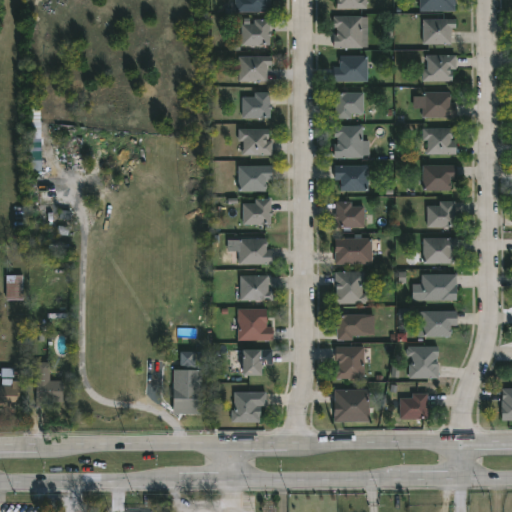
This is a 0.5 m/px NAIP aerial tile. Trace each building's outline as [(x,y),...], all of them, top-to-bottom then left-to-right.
[(267,0),(267,12),(233,11),(233,0),(267,0)] [(366,0),(366,8),(335,8),(335,0),(366,0)] [(453,0),(454,11),(422,12),(422,0),(453,0)] [(364,17),(363,50),(336,49),(336,34),(338,34),(338,28),(335,28),(335,16),(364,17)] [(268,21),(268,32),(271,32),(271,37),(269,37),(269,45),(240,45),(240,24),(253,24),(253,19),(268,19),(268,21)] [(450,44),(422,44),(422,20),(455,19),(455,28),(450,28),(450,44)] [(455,58),(455,68),(451,68),(451,82),(421,82),(421,69),(426,69),(426,61),(425,61),(425,55),(455,55),(455,58)] [(366,81),(333,82),(333,67),(339,67),(339,57),(366,56),(366,81)] [(266,82),(237,82),(238,57),(270,57),(270,65),(266,65),(266,82)] [(269,104),(271,105),(270,118),(240,118),(240,97),(252,97),(252,93),(269,92),(269,104)] [(449,101),(449,104),(455,104),(455,117),(421,117),(421,92),(449,92),(449,101)] [(362,93),(362,114),(348,114),(348,118),(334,118),(333,101),(334,101),(334,93),(362,93)] [(362,127),(362,159),(333,159),(334,145),(337,145),(337,139),(333,139),(333,127),(362,127)] [(453,139),(453,142),(458,142),(458,155),(427,155),(429,141),(424,141),(424,129),(455,129),(455,139),(453,139)] [(268,130),(268,142),(272,142),(272,156),(241,156),(241,150),(242,150),(242,142),(238,142),(238,130),(268,130)] [(450,191),(420,191),(421,164),(455,165),(455,180),(450,179),(450,191)] [(367,180),(367,191),(340,190),(340,180),(333,180),(333,165),(367,165),(367,180)] [(266,192),(237,191),(237,166),(272,166),(271,181),(266,181),(266,192)] [(270,211),(272,212),(272,217),(270,217),(270,225),(242,224),(241,204),(254,204),(254,199),(270,199),(270,211)] [(351,202),(351,207),(363,206),(363,226),(335,226),(335,219),(333,219),(333,214),(335,214),(335,202),(351,202)] [(454,203),(454,213),(456,213),(456,218),(454,218),(454,227),(425,227),(425,206),(438,206),(438,202),(454,203)] [(449,264),(422,264),(422,239),(456,238),(456,253),(449,253),(449,264)] [(264,246),(264,251),(272,251),(272,265),(237,265),(237,239),(264,239),(264,246)] [(371,266),(334,265),(334,239),(371,239),(371,266)] [(20,271),(20,276),(25,276),(26,281),(22,281),(22,301),(5,302),(6,271),(20,271)] [(363,272),(363,286),(361,286),(361,293),(366,295),(365,304),(333,304),(333,295),(335,294),(335,290),(333,290),(333,272),(363,272)] [(267,287),(267,292),(272,292),(272,301),(238,301),(239,275),(267,276),(267,287)] [(455,301),(410,301),(410,285),(421,285),(421,275),(455,275),(455,301)] [(267,324),(267,328),(275,328),(275,342),(239,342),(239,310),(269,310),(269,324),(267,324)] [(449,338),(416,338),(416,312),(455,312),(455,325),(449,324),(449,338)] [(364,315),(364,336),(352,336),(352,341),(335,341),(334,323),(336,323),(336,315),(364,315)] [(363,348),(362,379),(334,378),(334,369),(338,369),(338,361),(335,361),(335,347),(363,348)] [(439,348),(439,357),(437,357),(438,379),(408,378),(409,365),(410,365),(410,358),(407,358),(405,356),(406,350),(407,347),(439,348)] [(260,377),(240,377),(240,351),(271,350),(271,365),(260,365),(260,377)] [(180,366),(207,366),(206,352),(180,353),(180,366)] [(65,381),(64,401),(37,400),(38,363),(51,363),(51,381),(65,381)] [(18,382),(18,397),(16,397),(16,407),(0,406),(0,379),(10,379),(10,381),(18,382)] [(204,386),(203,411),(181,410),(182,398),(174,398),(175,379),(183,379),(183,385),(204,386)] [(511,419),(502,419),(501,389),(511,389),(511,419)] [(369,423),(332,423),(332,390),(369,390),(369,423)] [(261,407),(259,423),(230,422),(230,411),(233,411),(233,393),(265,393),(265,407),(261,407)] [(426,395),(426,406),(428,406),(428,411),(426,411),(426,420),(399,420),(399,398),(411,398),(411,394),(426,394),(426,395)]
